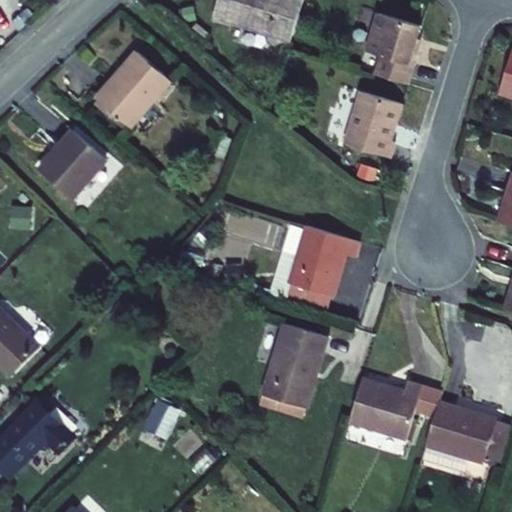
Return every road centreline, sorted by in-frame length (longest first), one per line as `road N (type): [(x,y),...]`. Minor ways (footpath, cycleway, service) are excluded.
road 1 (residential): [(483,0),(428,176),(434,255)]
road 2 (residential): [(0,84),(90,0)]
